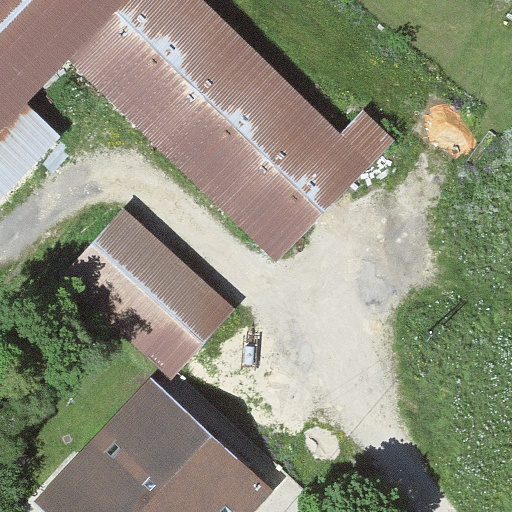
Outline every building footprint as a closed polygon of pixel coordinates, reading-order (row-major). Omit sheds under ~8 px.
[(40,0),(0,0),(0,36),(3,39),(40,0)] [(0,88),(72,16),(202,140),(227,111),(144,40),(154,27),(124,0),(40,0),(3,39),(0,36),(0,88)] [(124,0),(154,27),(144,40),(227,111),(281,49),(228,0),(124,0)] [(356,125),(281,49),(227,111),(296,170),(302,182),(356,125)] [(277,207),(302,182),(296,170),(227,111),(202,140),(274,210),(277,207)] [(87,233),(134,182),(121,169),(64,228),(98,260),(107,250),(87,233)] [(113,243),(152,198),(134,182),(87,233),(107,250),(113,243)] [(220,264),(152,198),(113,243),(180,308),(220,264)] [(173,315),(180,308),(113,243),(107,250),(173,315)] [(166,324),(173,315),(107,250),(98,260),(166,324)] [(151,354),(130,376),(190,432),(174,449),(217,493),(254,455),(151,354)] [(108,511),(199,511),(217,493),(174,449),(190,432),(130,376),(52,456),(108,511)]
